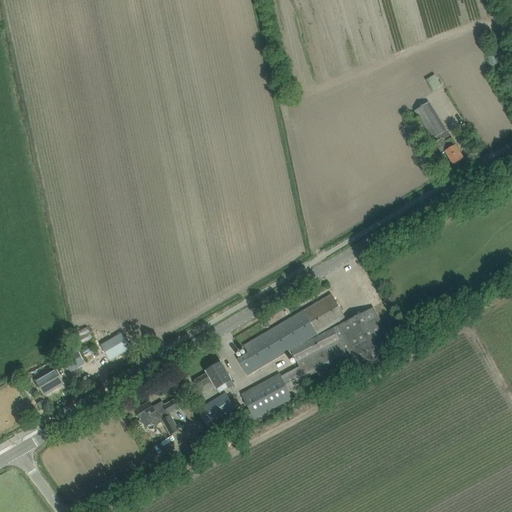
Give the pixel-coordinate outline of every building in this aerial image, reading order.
[(429,101),(414,109),(432,138),(435,136),(446,130),(446,129),(429,101)] [(438,140),(435,142),(437,145),(442,154),(445,152),(453,165),(464,158),(458,150),(451,139),(451,138),(445,142),(443,138),(438,140)] [(345,318),(337,303),(332,294),(244,346),(248,353),(237,359),(247,376),(345,318)] [(250,408),(231,419),(237,429),(246,423),(250,431),(253,429),(249,422),(393,346),(373,307),(338,326),(291,351),(299,366),(281,376),(279,373),(241,394),(250,408)] [(87,336),(95,335),(94,325),(85,326),(87,336)] [(110,361),(131,349),(121,333),(101,345),(110,361)] [(76,350),(65,356),(72,370),(84,363),(76,350)] [(207,373),(206,374),(195,380),(202,393),(215,385),(219,393),(225,390),(222,386),(232,380),(221,362),(218,364),(217,362),(212,365),(213,367),(206,371),(207,373)] [(64,384),(55,369),(35,381),(44,395),(64,384)] [(234,409),(225,392),(203,405),(212,422),(234,409)] [(136,410),(146,426),(152,422),(154,424),(156,425),(162,421),(170,435),(179,430),(169,414),(183,406),(178,397),(164,406),(162,402),(153,408),(150,402),(136,410)] [(43,398),(37,402),(45,416),(51,413),(43,398)] [(206,429),(200,418),(192,404),(182,409),(197,434),(206,429)] [(173,453),(182,447),(178,441),(169,446),(173,453)]
